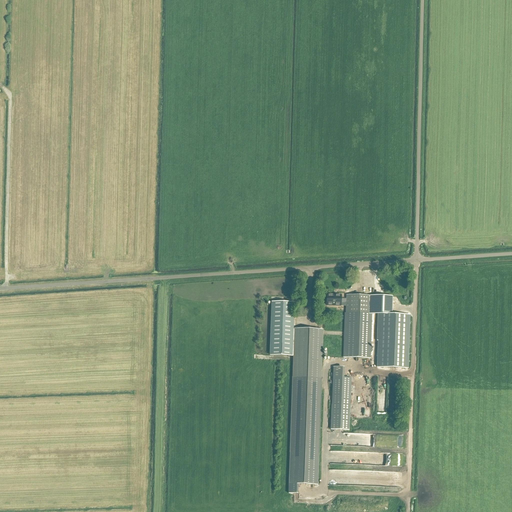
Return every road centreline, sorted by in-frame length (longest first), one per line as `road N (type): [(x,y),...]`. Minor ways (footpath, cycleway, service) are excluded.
road 1 (unclassified): [(0,290),(416,260)]
road 2 (unknown): [(416,260),(409,374),(335,362),(325,368),(323,491)]
road 3 (unclassified): [(416,260),(423,0)]
